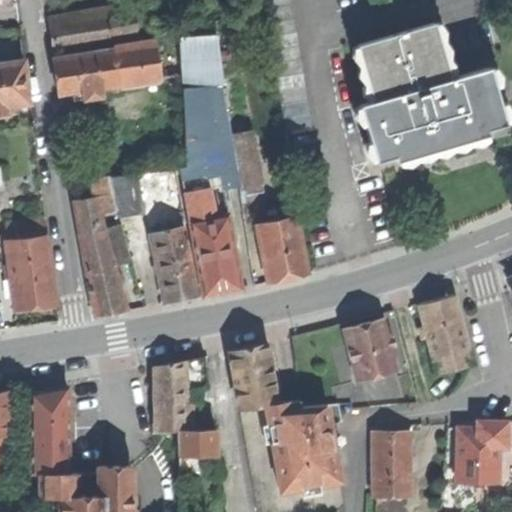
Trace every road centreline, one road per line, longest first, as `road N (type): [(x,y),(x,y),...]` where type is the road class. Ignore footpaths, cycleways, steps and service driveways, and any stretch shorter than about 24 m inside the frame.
road 1 (secondary): [(474,248),(251,312),(77,344)]
road 2 (residential): [(32,0),(77,344)]
road 3 (unknown): [(342,285),(302,0)]
road 4 (residential): [(474,248),(511,402)]
